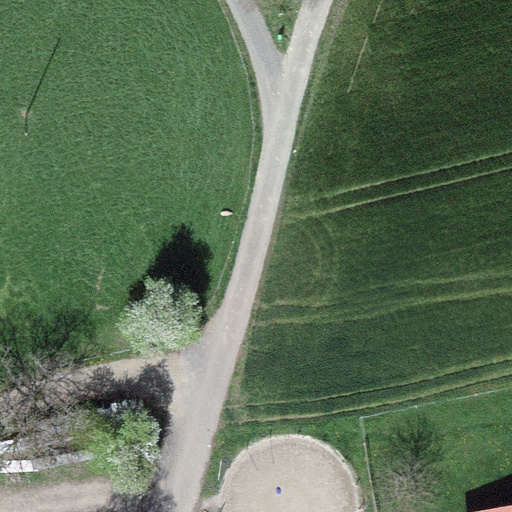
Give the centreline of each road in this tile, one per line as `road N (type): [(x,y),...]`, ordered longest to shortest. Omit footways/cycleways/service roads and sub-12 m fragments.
road 1 (unclassified): [(178,511),(289,93)]
road 2 (track): [(0,415),(103,388),(206,401)]
